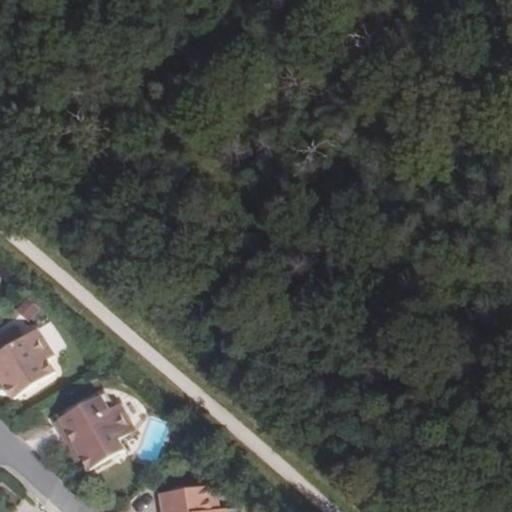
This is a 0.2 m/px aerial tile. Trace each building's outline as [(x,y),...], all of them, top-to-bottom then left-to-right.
[(16,327),(3,335),(11,348),(24,339),(16,327)] [(11,348),(3,335),(0,336),(0,384),(9,379),(12,384),(8,386),(18,401),(58,374),(50,362),(57,357),(38,330),(24,339),(11,348)] [(0,385),(2,389),(8,386),(12,384),(9,379),(0,384),(0,385)] [(83,452),(86,458),(93,470),(130,450),(123,438),(136,430),(121,403),(111,408),(105,398),(59,425),(77,455),(83,452)] [(83,452),(77,455),(81,462),(86,458),(83,452)] [(214,485),(208,486),(212,511),(218,510),(214,485)] [(158,495),(160,511),(225,511),(225,510),(218,510),(212,511),(208,486),(158,495)]
